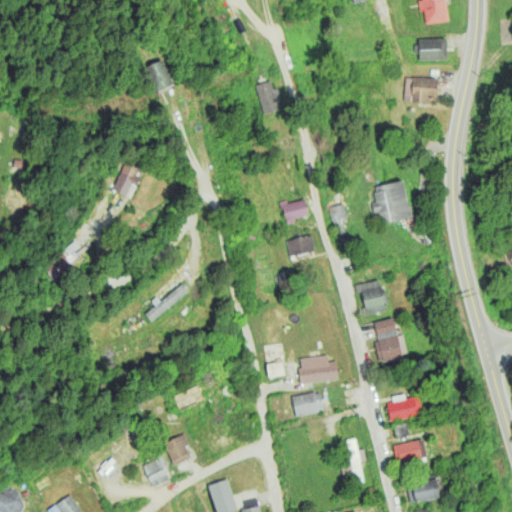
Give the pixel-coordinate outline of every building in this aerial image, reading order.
[(417,0),(419,10),(423,10),(425,23),(447,20),(444,0),(417,0)] [(417,38),(418,59),(446,58),(446,37),(417,38)] [(155,91),(172,83),(161,58),(144,66),(155,91)] [(404,100),(436,100),(436,77),(404,76),(404,100)] [(279,109),(275,89),(272,90),(270,80),(256,83),(262,113),(279,109)] [(130,197),(143,169),(124,160),(112,188),(130,197)] [(411,217),(403,179),(372,185),(375,200),(370,201),(372,213),(378,212),(380,223),(411,217)] [(280,202),(284,220),(307,216),(304,197),(280,202)] [(347,223),(343,203),(328,206),(335,234),(345,231),(343,224),(347,223)] [(285,240),(289,256),(315,251),(311,234),(285,240)] [(82,255),(72,242),(41,265),(51,278),(82,255)] [(355,292),(360,291),(365,313),(388,308),(384,289),(380,289),(378,279),(354,284),(355,292)] [(188,290),(182,282),(144,313),(151,321),(188,290)] [(407,355),(402,333),(397,334),(393,317),(373,321),(377,340),(373,341),(378,361),(407,355)] [(301,383),(337,377),(334,360),(328,361),(326,353),(297,358),(301,383)] [(284,374),(282,360),(265,363),(268,376),(284,374)] [(319,390),(291,396),(295,416),(323,409),(319,390)] [(422,413),(418,395),(405,398),(404,394),(385,399),(390,420),(422,413)] [(394,437),(408,435),(406,422),(393,424),(394,437)] [(163,441),(173,464),(190,457),(185,445),(188,444),(184,432),(163,441)] [(350,464),(341,465),(343,482),(363,480),(360,459),(365,459),(363,447),(356,448),(355,437),(347,438),(350,464)] [(426,456),(422,438),(393,444),(397,462),(426,456)] [(142,463),(151,486),(167,480),(158,457),(142,463)] [(439,496),(435,476),(412,480),(415,500),(439,496)] [(207,484),(216,511),(227,511),(237,509),(226,477),(207,484)] [(0,511),(17,511),(26,494),(0,482),(0,511)] [(59,511),(60,511),(82,511),(70,493),(46,509),(48,511),(59,511)] [(259,511),(257,497),(240,500),(241,511),(259,511)]
